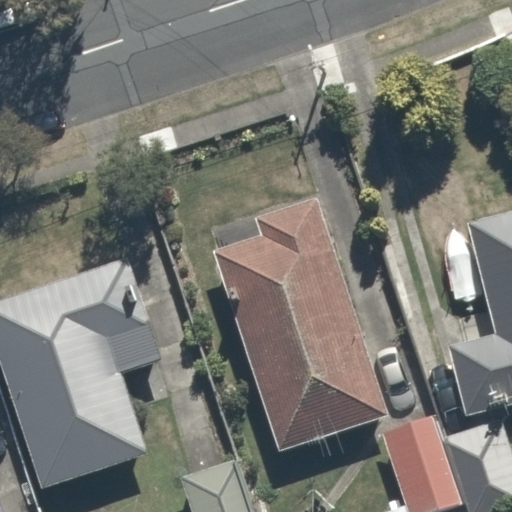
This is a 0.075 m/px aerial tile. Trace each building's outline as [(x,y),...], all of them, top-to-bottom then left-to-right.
[(511,196),(460,208),(486,323),(439,334),(455,404),(511,391),(511,196)] [(316,199),(204,238),(276,443),(388,404),(316,199)] [(116,259),(0,300),(0,359),(45,486),(145,451),(117,372),(152,360),(116,259)] [(439,435),(427,404),(383,423),(420,511),(435,511),(511,480),(511,453),(495,412),(439,435)] [(266,511),(247,455),(178,479),(189,511),(266,511)]
